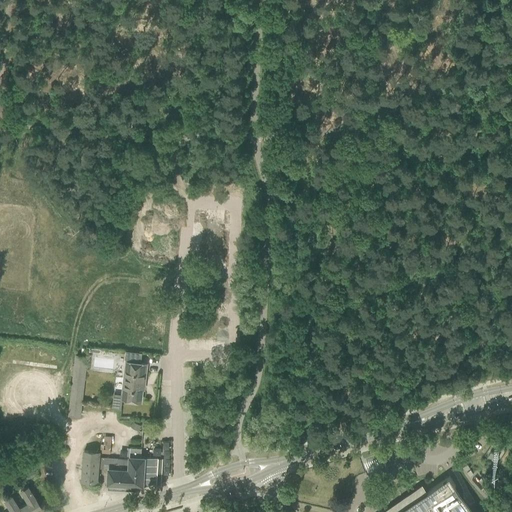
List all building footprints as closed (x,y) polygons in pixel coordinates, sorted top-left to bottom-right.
[(146,364),(138,363),(138,361),(141,361),(142,353),(125,351),(124,359),(126,359),(124,378),(126,378),(124,396),(121,396),(121,399),(141,401),(143,383),(144,384),(146,364)] [(80,417),(86,357),(75,356),(69,416),(80,417)] [(101,444),(100,453),(110,454),(111,444),(101,444)] [(145,446),(144,454),(161,454),(161,446),(145,446)] [(99,458),(98,468),(108,469),(108,473),(108,483),(135,485),(143,485),(143,484),(156,485),(158,458),(151,458),(141,457),(141,448),(131,447),(130,447),(129,459),(117,458),(117,457),(99,456),(99,458)] [(84,451),(82,471),(81,481),(97,482),(98,472),(98,468),(99,458),(99,452),(84,451)] [(486,458),(494,464),(497,459),(489,453),(486,458)] [(162,457),(161,473),(169,474),(170,458),(162,457)] [(21,459),(16,463),(25,474),(30,470),(21,459)] [(413,494),(386,511),(473,511),(455,485),(449,476),(427,491),(427,492),(417,499),(413,494)] [(27,502),(17,508),(20,511),(32,511),(40,507),(27,486),(20,490),(27,502)] [(11,511),(20,511),(17,508),(10,496),(4,500),(11,511)]
